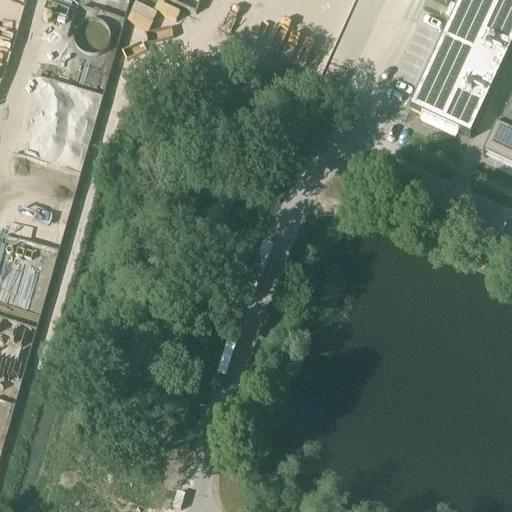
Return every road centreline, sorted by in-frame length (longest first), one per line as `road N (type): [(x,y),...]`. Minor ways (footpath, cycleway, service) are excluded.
road 1 (unclassified): [(186,511),(259,287),(310,178),(329,159),(369,159),(511,226)]
road 2 (unknown): [(349,154),(415,0)]
road 3 (unknown): [(448,196),(511,67)]
